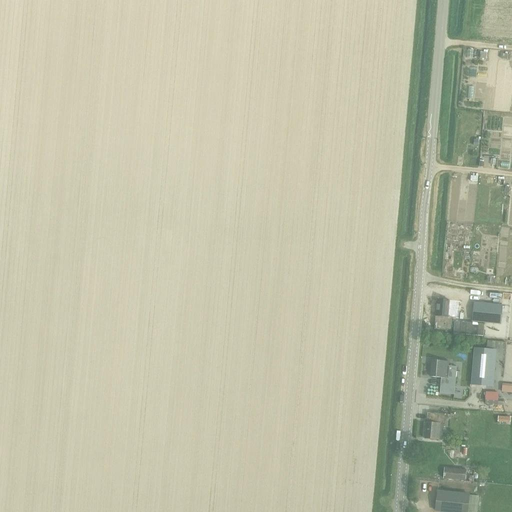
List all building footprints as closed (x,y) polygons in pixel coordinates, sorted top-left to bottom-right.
[(437,300),(436,316),(452,317),(456,318),(458,301),(437,300)] [(474,303),(472,322),(491,324),(501,324),(502,305),(474,303)] [(451,331),(452,317),(436,316),(435,329),(451,331)] [(454,322),(453,334),(461,335),(483,337),(484,324),(454,322)] [(488,340),(487,346),(504,348),(505,341),(488,340)] [(474,347),(471,385),(491,387),(494,349),(474,347)] [(449,366),(449,361),(432,360),(431,377),(442,378),(440,393),(454,394),(457,367),(449,366)] [(511,384),(503,383),(502,392),(511,393),(511,384)] [(448,414),(427,413),(425,439),(443,440),(443,430),(444,430),(444,424),(445,424),(446,419),(448,419),(448,414)] [(498,422),(498,425),(507,425),(510,425),(510,423),(510,417),(498,417),(498,422)] [(444,479),(465,481),(465,482),(470,482),(470,475),(466,475),(467,470),(444,468),(444,479)] [(445,511),(467,511),(468,511),(467,511),(477,511),(479,496),(470,495),(437,491),(435,511),(445,511)]
